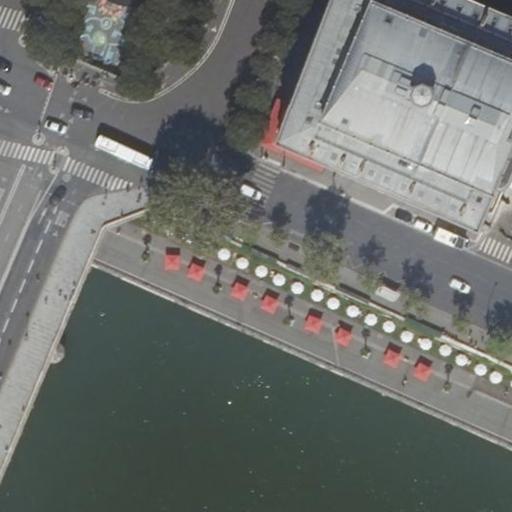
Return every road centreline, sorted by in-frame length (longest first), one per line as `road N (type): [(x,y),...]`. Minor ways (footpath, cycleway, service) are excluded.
road 1 (primary): [(131,140),(478,289)]
road 2 (primary): [(0,356),(75,177),(131,140)]
road 3 (secondary): [(131,140),(205,85),(251,0)]
road 4 (primary): [(0,85),(131,140)]
